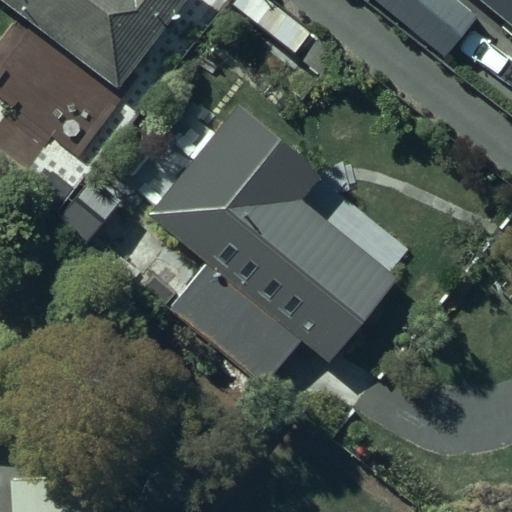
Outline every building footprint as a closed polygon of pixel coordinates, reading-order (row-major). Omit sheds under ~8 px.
[(189,0),(0,0),(0,20),(113,105),(191,1),(189,0)] [(472,32),(431,0),(356,0),(444,68),(472,32)] [(511,0),(448,0),(511,50),(511,0)] [(301,208),(246,163),(230,183),(231,184),(171,261),(325,380),(392,293),(294,217),(301,208)] [(163,257),(82,192),(53,227),(135,292),(163,257)] [(90,511),(89,476),(3,478),(4,511),(90,511)]
